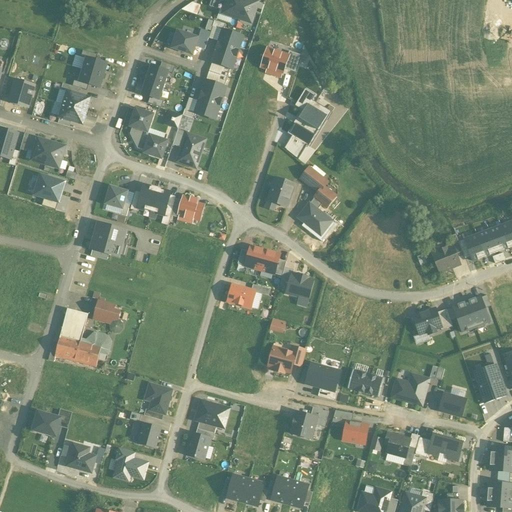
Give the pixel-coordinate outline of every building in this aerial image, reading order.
[(211,0),(209,6),(224,11),(227,0),(211,0)] [(223,14),(238,19),(244,0),(227,0),(224,11),(223,14)] [(244,0),(238,19),(251,23),(258,2),(253,1),(252,0),(244,0)] [(208,39),(219,42),(219,41),(223,30),(225,25),(214,21),(210,33),(208,39)] [(198,38),(195,46),(205,50),(208,39),(210,33),(201,29),(198,38)] [(223,30),(219,41),(239,48),(243,37),(223,30)] [(178,32),(172,48),(192,55),(195,46),(198,38),(178,32)] [(216,52),(235,58),(239,48),(219,41),(219,42),(216,52)] [(268,49),(261,67),(282,74),(284,69),(288,56),(268,49)] [(289,51),(288,56),(284,69),(295,72),(300,55),(289,51)] [(231,69),(235,58),(216,52),(212,63),(230,69),(231,69)] [(103,76),(106,64),(96,61),(87,58),(87,59),(86,63),(84,62),(82,70),(103,76)] [(162,62),(159,69),(168,72),(167,72),(172,74),(175,67),(162,62)] [(212,63),(209,72),(227,78),(230,69),(212,63)] [(167,72),(168,72),(159,69),(152,66),(147,80),(165,86),(167,79),(165,79),(167,72)] [(99,88),(103,76),(82,70),(79,77),(81,78),(80,82),(88,85),(99,88)] [(209,72),(206,81),(224,87),(227,78),(209,72)] [(16,80),(9,103),(28,108),(34,86),(16,80)] [(162,94),(165,86),(147,80),(142,95),(150,97),(158,100),(160,93),(162,94)] [(206,81),(202,92),(222,98),(225,87),(224,87),(206,81)] [(320,131),(331,112),(312,101),(315,95),(305,89),(295,106),(301,110),(287,134),(292,136),(307,145),(309,146),(318,130),(320,131)] [(90,99),(67,92),(63,105),(86,112),(90,99)] [(199,102),(218,109),(222,98),(202,92),(199,101),(199,102)] [(158,100),(150,97),(148,104),(161,108),(163,101),(158,100)] [(199,102),(199,101),(189,98),(183,116),(193,119),(195,113),(199,102)] [(218,109),(199,102),(195,113),(214,120),(218,109)] [(86,112),(63,105),(59,118),(82,125),(86,112)] [(152,116),(136,110),(131,126),(132,127),(145,131),(147,132),(152,116)] [(181,117),(169,113),(166,124),(177,128),(181,117)] [(137,148),(145,151),(150,138),(144,136),(145,131),(132,127),(130,134),(137,148)] [(0,156),(10,160),(11,160),(14,150),(18,134),(0,128),(0,156)] [(173,145),(182,148),(187,134),(188,132),(178,128),(173,145)] [(182,148),(181,151),(183,152),(179,163),(196,168),(205,140),(187,134),(182,148)] [(307,145),(292,136),(285,149),(298,160),(307,145)] [(166,142),(150,137),(150,138),(145,151),(145,153),(161,158),(166,142)] [(45,165),(51,144),(38,140),(32,161),(45,165)] [(65,148),(51,144),(45,165),(59,169),(65,148)] [(11,160),(10,160),(9,165),(15,167),(19,152),(14,150),(11,160)] [(339,192),(309,168),(301,178),(318,192),(320,190),(333,200),(339,192)] [(41,177),(35,195),(44,198),(58,203),(64,184),(41,177)] [(276,179),(268,202),(288,209),(295,185),(276,179)] [(138,208),(151,211),(158,188),(143,184),(141,193),(137,207),(138,208)] [(110,188),(106,204),(122,209),(127,192),(110,188)] [(158,188),(151,211),(165,215),(170,196),(171,192),(158,188)] [(333,200),(320,190),(318,192),(314,198),(322,204),(326,207),(333,200)] [(137,211),(138,208),(137,207),(141,193),(135,192),(130,210),(137,211)] [(176,197),(170,196),(165,215),(170,217),(176,197)] [(58,203),(44,198),(42,206),(56,210),(58,203)] [(200,221),(204,206),(197,204),(198,200),(191,198),(190,199),(184,198),(179,215),(186,217),(185,218),(192,220),(193,219),(200,221)] [(314,198),(298,218),(321,236),(332,222),(317,210),(322,204),(314,198)] [(511,221),(488,230),(497,253),(511,247),(511,221)] [(109,255),(119,258),(127,231),(98,223),(90,250),(92,250),(109,255)] [(497,253),(488,230),(464,239),(472,262),(497,253)] [(452,245),(432,253),(439,273),(460,265),(452,245)] [(249,252),(245,266),(260,270),(265,250),(262,249),(261,250),(250,247),(249,252)] [(109,255),(92,250),(90,256),(107,261),(109,255)] [(237,264),(245,266),(249,252),(241,250),(237,264)] [(265,250),(260,270),(274,274),(278,260),(279,255),(269,252),(269,251),(265,250)] [(278,260),(274,274),(282,276),(286,262),(278,260)] [(290,281),(288,287),(287,293),(299,297),(308,299),(313,281),(306,279),(306,277),(299,276),(299,277),(292,275),(290,281)] [(280,285),(288,287),(290,281),(281,278),(280,285)] [(254,292),(233,287),(228,302),(250,308),(254,292)] [(487,295),(481,297),(485,308),(491,306),(487,295)] [(308,299),(299,297),(297,305),(307,307),(309,299),(308,299)] [(452,308),(456,319),(461,333),(490,322),(485,308),(481,297),(475,300),(474,298),(457,304),(458,306),(452,308)] [(115,305),(98,300),(93,319),(110,323),(113,320),(118,320),(120,312),(114,311),(115,305)] [(452,308),(447,310),(450,321),(456,319),(452,308)] [(441,327),(436,313),(435,309),(413,317),(419,335),(427,332),(428,335),(436,332),(435,330),(440,328),(441,327)] [(88,315),(68,310),(61,337),(81,342),(88,315)] [(446,310),(436,313),(441,327),(440,328),(441,331),(452,327),(450,321),(447,310),(446,310)] [(118,321),(113,322),(111,325),(111,329),(114,332),(119,332),(122,329),(121,324),(118,321)] [(277,321),(276,328),(283,330),(285,323),(277,321)] [(108,338),(94,334),(93,338),(88,342),(87,343),(101,347),(101,348),(109,350),(111,343),(108,338)] [(81,342),(61,337),(57,351),(55,357),(96,367),(101,348),(101,347),(87,343),(81,342)] [(292,365),(294,365),(299,349),(294,348),(292,353),(283,351),(282,352),(281,352),(273,350),(272,352),(270,354),(268,360),(270,362),(269,366),(268,365),(268,366),(269,367),(275,368),(275,370),(283,372),(283,370),(289,372),(290,372),(290,371),(292,365)] [(299,349),(294,365),(302,367),(306,351),(299,349)] [(51,350),(48,361),(54,362),(55,357),(57,351),(51,350)] [(484,357),(488,368),(494,366),(490,355),(484,357)] [(306,384),(334,391),(340,372),(312,364),(306,384)] [(438,368),(433,366),(429,378),(435,379),(438,368)] [(474,373),(478,383),(499,376),(495,366),(494,366),(488,368),(474,373)] [(444,369),(438,368),(435,379),(441,381),(444,369)] [(352,370),(347,389),(378,397),(383,378),(352,370)] [(411,375),(409,384),(396,380),(391,398),(421,406),(429,380),(411,375)] [(502,386),(499,376),(478,383),(481,393),(502,386)] [(172,391),(150,384),(146,395),(153,397),(149,411),(165,415),(172,391)] [(506,396),(502,386),(481,393),(484,400),(485,403),(506,396)] [(478,402),(484,400),(481,393),(476,395),(478,402)] [(466,401),(443,394),(439,411),(461,417),(466,401)] [(230,409),(203,402),(202,407),(199,407),(196,421),(199,422),(217,426),(218,427),(220,419),(226,420),(230,409)] [(313,408),(310,416),(316,418),(314,424),(325,427),(328,412),(313,408)] [(60,419),(58,427),(68,429),(72,413),(60,410),(58,419),(60,419)] [(332,423),(346,425),(346,422),(351,423),(353,414),(335,411),(332,423)] [(58,419),(52,417),(53,416),(47,414),(47,416),(39,413),(38,414),(37,413),(34,422),(36,423),(34,430),(49,435),(50,433),(56,434),(58,427),(60,419),(58,419)] [(316,418),(310,416),(297,413),(295,420),(293,420),(292,426),(294,426),(291,434),(310,439),(314,424),(316,418)] [(199,422),(197,429),(215,434),(217,426),(199,422)] [(346,422),(346,425),(343,440),(356,443),(365,445),(365,441),(368,426),(351,423),(346,422)] [(137,445),(156,450),(162,428),(143,423),(137,445)] [(197,429),(196,435),(210,439),(209,440),(213,440),(215,434),(197,429)] [(196,435),(192,434),(186,455),(204,460),(209,440),(210,439),(196,435)] [(387,453),(405,458),(408,446),(410,440),(388,434),(385,444),(389,445),(387,453)] [(427,454),(438,457),(439,454),(448,456),(446,460),(458,463),(463,443),(453,441),(453,440),(442,437),(432,435),(431,441),(427,454)] [(382,440),(374,437),(370,449),(379,452),(382,440)] [(426,458),(427,454),(431,441),(419,437),(414,455),(426,458)] [(68,458),(66,467),(92,474),(94,463),(96,457),(81,452),(83,447),(72,444),(71,448),(68,458)] [(68,458),(71,448),(64,446),(61,456),(68,458)] [(407,459),(406,458),(404,463),(411,465),(416,448),(410,447),(407,459)] [(491,453),(490,459),(511,460),(511,448),(492,447),(492,453),(491,453)] [(96,457),(94,463),(101,465),(105,450),(99,448),(96,457)] [(117,456),(120,456),(128,458),(130,452),(119,449),(117,456)] [(115,478),(128,481),(129,476),(143,480),(148,464),(128,458),(120,456),(115,478)] [(511,460),(490,459),(490,466),(491,466),(490,471),(510,473),(511,473),(511,460)] [(249,480),(234,476),(232,481),(229,493),(227,499),(243,503),(249,480)] [(293,482),(278,478),(276,483),(273,495),(272,500),(287,505),(293,482)] [(223,491),(229,493),(232,481),(226,480),(223,491)] [(264,484),(249,480),(243,503),(258,507),(259,501),(262,490),(264,484)] [(271,482),(268,491),(268,493),(273,495),(276,483),(271,482)] [(308,486),(293,482),(287,505),(302,509),(304,503),(307,491),(308,486)] [(488,489),(487,495),(511,496),(511,485),(509,485),(489,483),(489,489),(488,489)] [(385,511),(389,498),(390,493),(376,489),(374,496),(362,493),(357,511),(359,511),(385,511)] [(268,491),(262,490),(259,501),(265,503),(268,493),(268,491)] [(307,491),(304,503),(309,504),(313,493),(307,491)] [(425,499),(422,510),(428,511),(429,511),(434,495),(423,492),(421,498),(425,499)] [(405,493),(400,511),(421,511),(422,510),(425,499),(421,498),(405,493)] [(511,496),(487,495),(487,502),(488,502),(487,507),(511,509),(511,496)] [(389,498),(385,511),(394,511),(398,501),(389,498)] [(447,501),(439,501),(438,511),(463,511),(463,507),(461,507),(461,501),(459,501),(447,501)]
